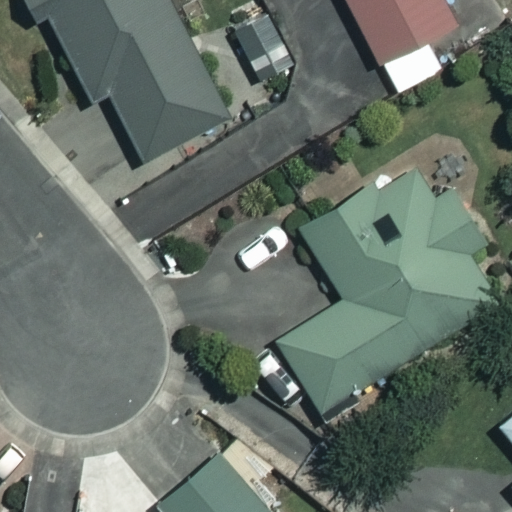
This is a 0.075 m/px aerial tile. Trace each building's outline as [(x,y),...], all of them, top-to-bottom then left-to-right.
[(13,0),(29,30),(47,21),(87,98),(102,91),(137,158),(221,114),(162,0),(13,0)] [(338,0),(385,94),(440,66),(424,32),(451,19),(442,0),(338,0)] [(284,56),(264,17),(204,47),(224,86),(284,56)] [(497,296),(419,166),(372,194),(362,177),(289,221),(336,300),(274,337),(315,405),(497,296)] [(511,511),(511,409),(496,423),(511,442),(511,476),(507,480),(511,485),(511,509),(508,511),(511,511)] [(273,511),(219,446),(157,498),(168,511),(273,511)]
